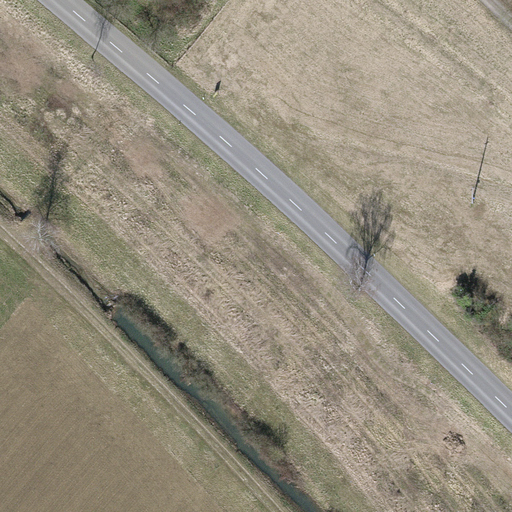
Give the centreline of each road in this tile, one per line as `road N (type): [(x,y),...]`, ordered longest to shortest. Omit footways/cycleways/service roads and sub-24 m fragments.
road 1 (secondary): [(61,0),(262,172),(511,410)]
road 2 (track): [(0,211),(100,302),(277,511)]
